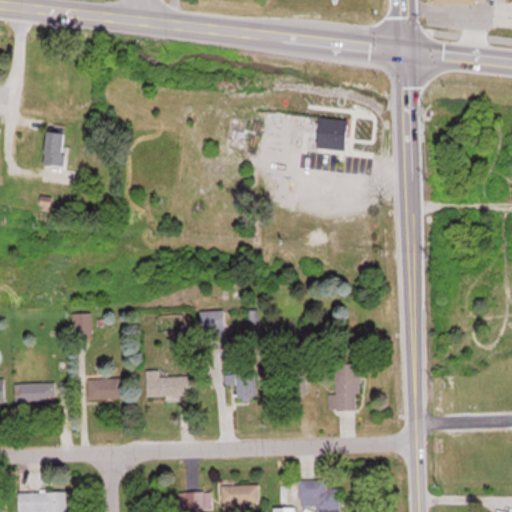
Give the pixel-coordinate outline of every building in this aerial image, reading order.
[(351,120),(323,117),(319,147),(347,150),(351,120)] [(50,132),(47,164),(66,167),(69,134),(50,132)] [(76,183),(76,170),(61,170),(61,183),(76,183)] [(226,333),(226,310),(202,310),(202,333),(226,333)] [(93,313),(73,313),(73,335),(93,335),(93,313)] [(362,363),(337,363),(337,393),(331,393),(331,409),(362,409),(362,363)] [(193,394),(193,375),(161,375),(161,369),(148,369),(148,394),(193,394)] [(226,373),(226,384),(239,384),(239,398),(257,398),(257,373),(226,373)] [(90,378),(90,398),(125,397),(124,377),(90,378)] [(57,382),(17,382),(17,400),(57,400),(57,382)] [(330,478),(301,478),(300,505),(320,505),(319,511),(341,511),(342,487),(330,487),(330,478)] [(222,503),(261,503),(261,483),(222,483),(222,503)] [(67,511),(67,490),(20,491),(20,511),(46,511),(45,511),(67,511)] [(212,490),(180,490),(180,509),(212,509),(212,490)]
